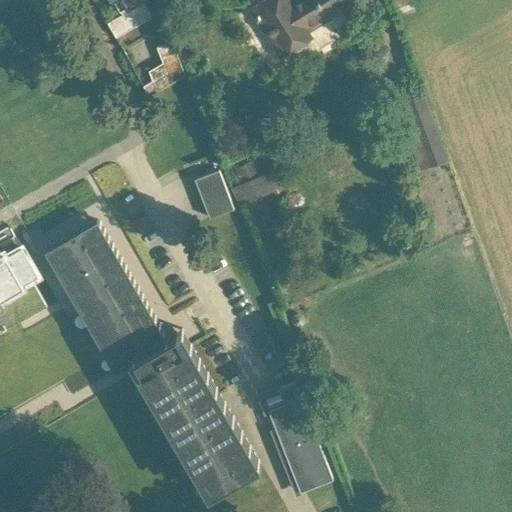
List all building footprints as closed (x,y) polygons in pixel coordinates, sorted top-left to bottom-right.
[(113,0),(120,11),(121,10),(122,13),(108,22),(116,36),(152,15),(143,0),(113,0)] [(288,0),(262,0),(251,7),(281,54),(312,35),(307,28),(352,0),(294,0),(290,3),(288,0)] [(167,71),(143,85),(149,95),(185,74),(173,39),(157,46),(167,71)] [(419,168),(430,164),(445,159),(420,93),(418,86),(403,91),(406,99),(396,102),(419,168)] [(243,182),(231,186),(239,205),(279,189),(271,170),(260,175),(254,160),(237,167),(243,182)] [(220,167),(195,176),(209,216),(234,207),(220,167)] [(116,368),(130,360),(208,494),(261,463),(182,326),(168,335),(98,215),(45,246),(116,368)] [(0,335),(48,307),(30,276),(36,273),(37,275),(39,274),(22,245),(6,255),(4,252),(0,253),(0,335)] [(333,478),(296,380),(277,387),(278,389),(279,388),(284,401),(283,401),(283,402),(271,407),(271,406),(268,407),(301,490),(333,478)]
